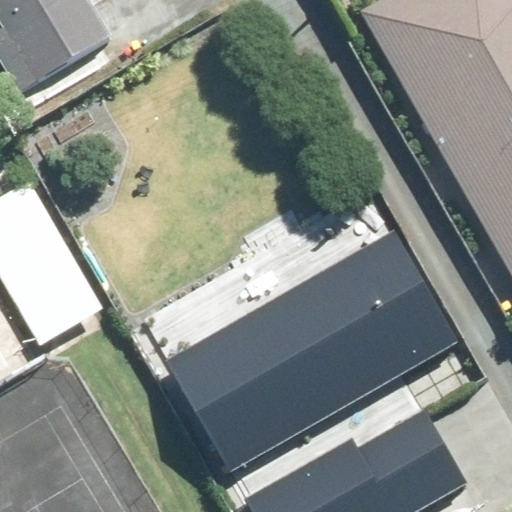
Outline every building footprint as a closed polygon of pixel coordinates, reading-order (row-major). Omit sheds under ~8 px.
[(0,0),(0,7),(11,26),(0,33),(0,44),(26,88),(119,34),(97,0),(0,0)] [(511,0),(386,0),(369,10),(511,261),(511,0)] [(0,375),(14,368),(0,342),(0,268),(43,348),(108,312),(35,180),(0,199),(0,375)] [(397,231),(165,364),(231,478),(463,345),(397,231)] [(423,408),(250,509),(251,511),(422,511),(469,485),(423,408)]
